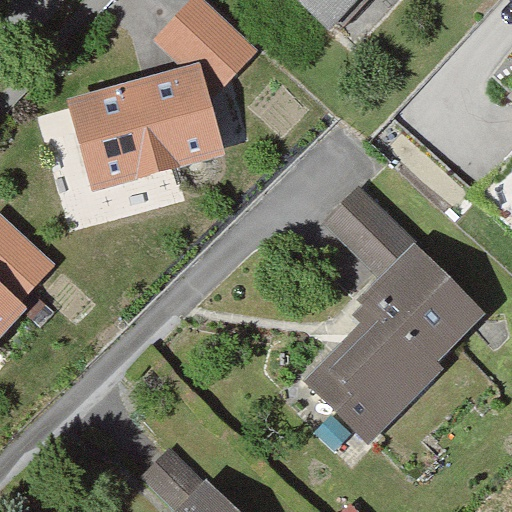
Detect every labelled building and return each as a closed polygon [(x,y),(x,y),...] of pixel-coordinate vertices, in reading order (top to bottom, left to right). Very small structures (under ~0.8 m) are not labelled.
[(170,67),(69,104),(96,198),(236,149),(216,90),(258,54),(199,0),(190,0),(148,42),(170,67)] [(376,0),(301,0),(346,37),(376,0)] [(491,311),(364,190),(327,228),(373,272),(292,357),(372,434),(491,311)] [(0,319),(35,277),(0,247),(0,319)] [(279,511),(216,455),(164,511),(279,511)]
